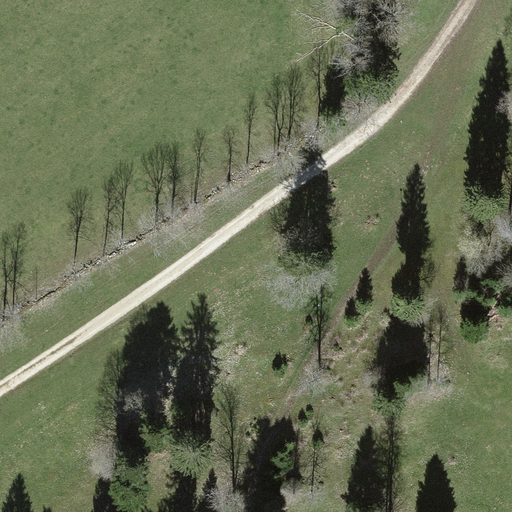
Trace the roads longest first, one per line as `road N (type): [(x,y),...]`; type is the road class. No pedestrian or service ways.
road 1 (track): [(474,0),(376,119),(0,376)]
road 2 (track): [(404,511),(425,243),(230,225)]
road 3 (track): [(479,0),(425,243)]
